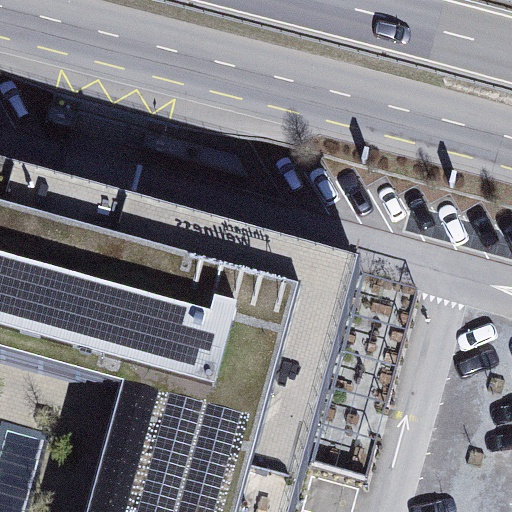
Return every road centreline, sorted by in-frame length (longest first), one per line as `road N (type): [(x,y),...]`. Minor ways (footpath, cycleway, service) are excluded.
road 1 (residential): [(0,5),(511,140)]
road 2 (primary): [(318,0),(511,50)]
